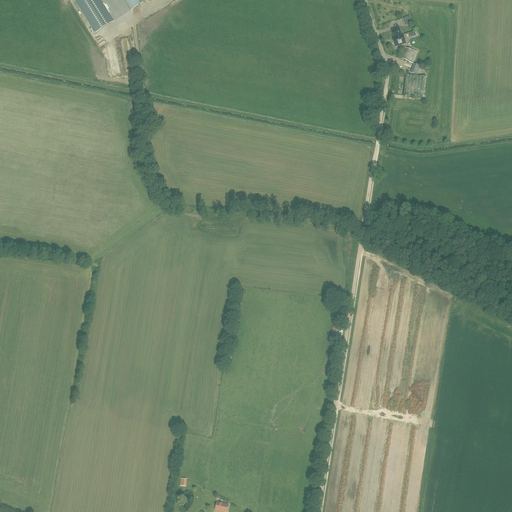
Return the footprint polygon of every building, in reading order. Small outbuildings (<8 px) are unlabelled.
[(75,0),(96,32),(113,21),(99,0),(75,0)] [(125,0),(131,10),(146,0),(125,0)] [(405,43),(405,41),(403,35),(401,35),(399,28),(392,30),(394,38),(393,38),(396,46),(405,43)] [(405,47),(401,59),(413,63),(417,52),(405,47)] [(414,63),(410,72),(417,75),(421,66),(414,63)] [(425,77),(406,75),(404,96),(423,98),(425,77)] [(217,503),(216,510),(224,511),(226,511),(228,505),(217,503)]
